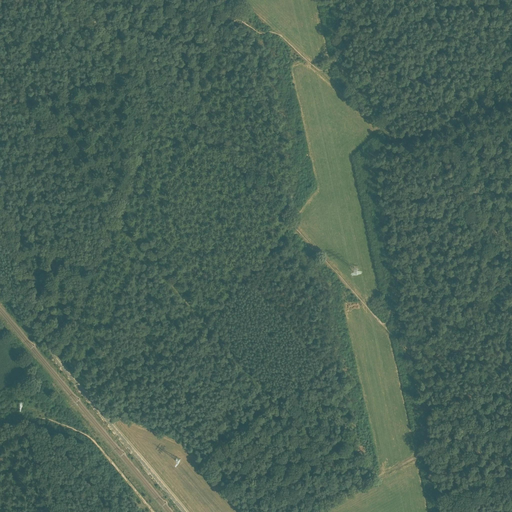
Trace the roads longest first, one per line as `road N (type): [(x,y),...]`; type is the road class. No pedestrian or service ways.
road 1 (track): [(473,423),(362,485),(318,455),(204,318)]
road 2 (track): [(323,75),(494,228)]
road 3 (track): [(57,356),(186,511)]
road 4 (track): [(143,73),(33,104),(0,35)]
road 5 (track): [(272,206),(145,71)]
road 6 (track): [(0,210),(57,356)]
road 7 (track): [(33,104),(114,224)]
road 8 (track): [(114,224),(204,318)]
